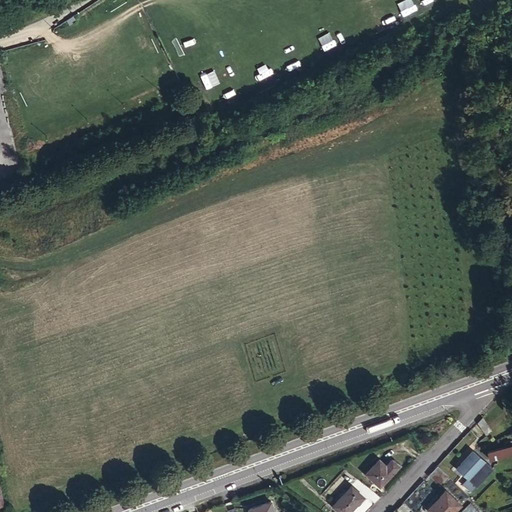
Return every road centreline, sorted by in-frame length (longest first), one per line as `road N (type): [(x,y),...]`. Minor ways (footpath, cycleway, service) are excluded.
road 1 (primary): [(481,380),(126,511)]
road 2 (unclassified): [(375,511),(471,413),(481,380)]
